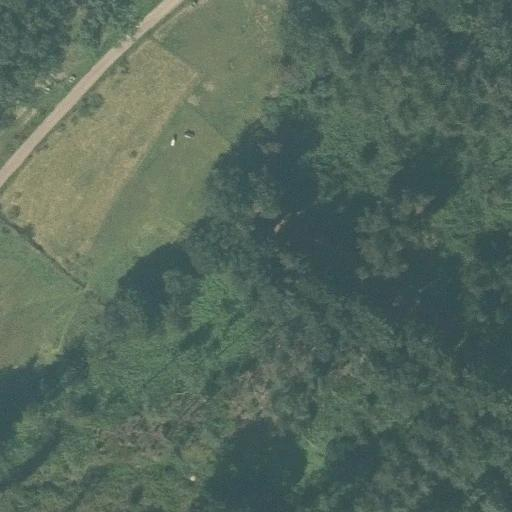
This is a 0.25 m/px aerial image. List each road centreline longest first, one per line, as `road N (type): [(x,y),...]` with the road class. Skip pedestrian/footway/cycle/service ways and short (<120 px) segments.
road 1 (track): [(221,0),(149,58),(0,238)]
road 2 (track): [(511,69),(464,61),(334,0)]
